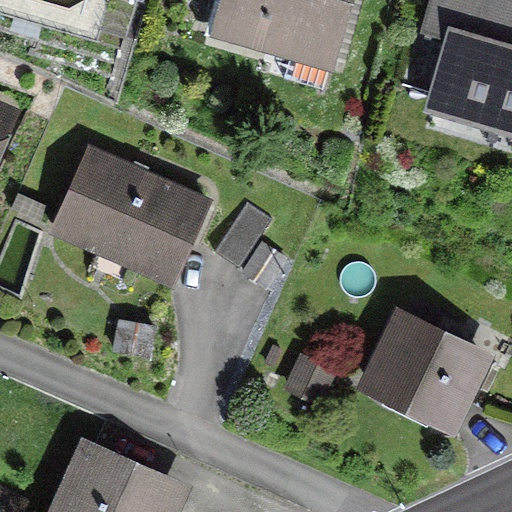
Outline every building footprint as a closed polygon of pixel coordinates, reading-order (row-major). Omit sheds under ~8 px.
[(212,3),(205,26),(327,62),(345,0),(230,0),(229,8),(212,3)] [(511,1),(506,0),(432,0),(422,36),(447,43),(432,97),(511,120),(511,1)] [(127,265),(169,284),(205,206),(85,153),(50,231),(102,254),(109,237),(134,248),(127,265)] [(244,204),(211,254),(236,270),(269,221),(244,204)] [(258,246),(240,273),(263,288),(281,261),(258,246)] [(365,386),(447,426),(479,360),(397,320),(365,386)] [(146,359),(152,330),(117,323),(111,352),(146,359)] [(161,511),(168,497),(84,460),(61,511),(161,511)] [(18,511),(20,508),(0,498),(0,511),(18,511)]
